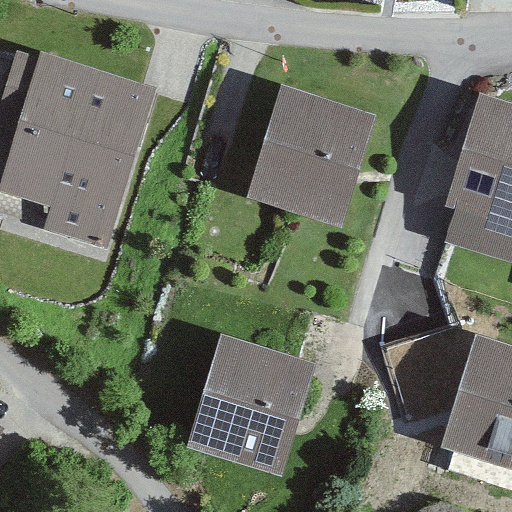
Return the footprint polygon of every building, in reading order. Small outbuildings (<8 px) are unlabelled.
[(157,93),(41,59),(40,65),(17,58),(0,115),(0,134),(18,140),(0,197),(53,213),(47,233),(109,252),(157,93)] [(346,233),(379,119),(282,90),(248,204),(346,233)] [(511,234),(511,110),(479,101),(445,215),(511,234)] [(511,473),(511,349),(477,339),(444,453),(511,473)] [(285,483),(319,369),(221,340),(187,454),(285,483)]
